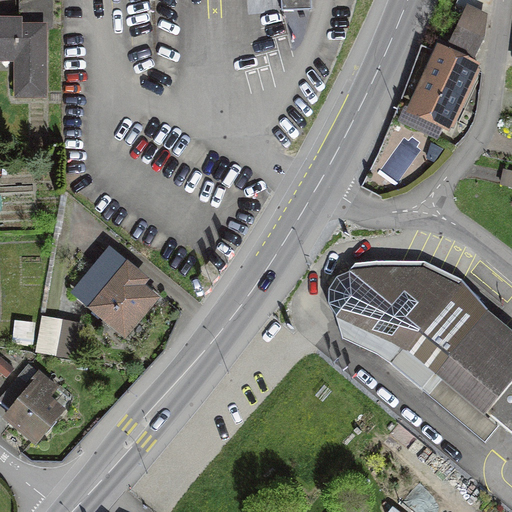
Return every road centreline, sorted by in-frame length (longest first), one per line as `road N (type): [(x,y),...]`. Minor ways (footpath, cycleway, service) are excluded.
road 1 (primary): [(71,511),(239,307),(319,183)]
road 2 (residential): [(503,0),(485,125),(424,207)]
road 3 (primary): [(319,183),(407,0)]
